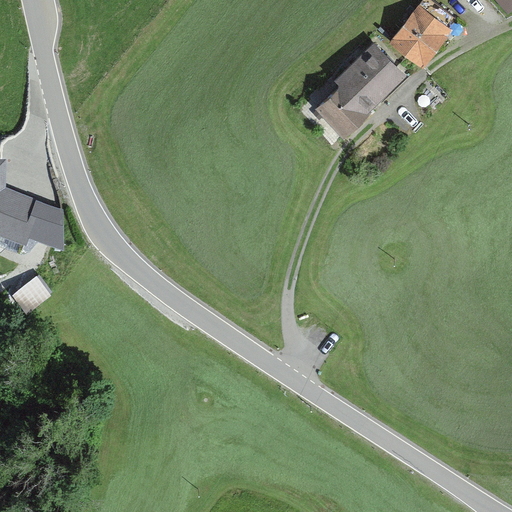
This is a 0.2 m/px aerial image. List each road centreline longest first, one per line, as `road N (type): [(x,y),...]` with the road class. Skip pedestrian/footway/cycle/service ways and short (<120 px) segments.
road 1 (tertiary): [(495,511),(123,258),(83,198),(31,0)]
road 2 (track): [(289,378),(297,251),(343,146),(471,41),(511,21)]
